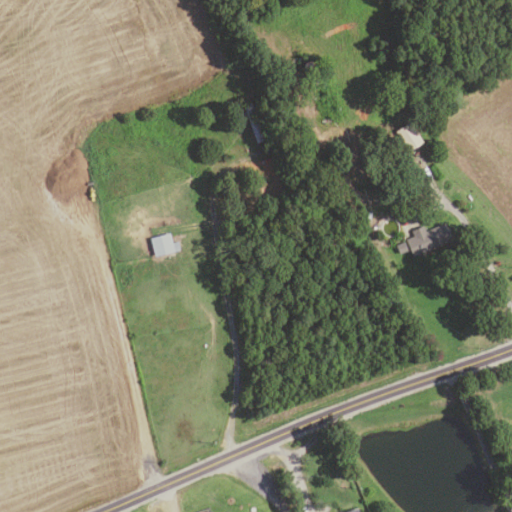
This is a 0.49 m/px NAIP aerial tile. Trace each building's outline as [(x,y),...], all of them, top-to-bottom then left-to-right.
[(259,143),(244,106),(253,102),(268,139),(259,143)] [(405,151),(393,132),(408,122),(420,141),(405,151)] [(387,163),(378,170),(370,160),(379,153),(387,163)] [(435,165),(443,176),(438,180),(430,168),(435,165)] [(410,185),(403,170),(412,166),(419,181),(410,185)] [(409,256),(403,240),(413,236),(410,230),(420,226),(422,231),(442,223),(449,240),(409,256)] [(155,256),(151,238),(171,233),(173,243),(179,242),(181,250),(155,256)] [(401,242),(405,252),(396,255),(392,245),(401,242)]
